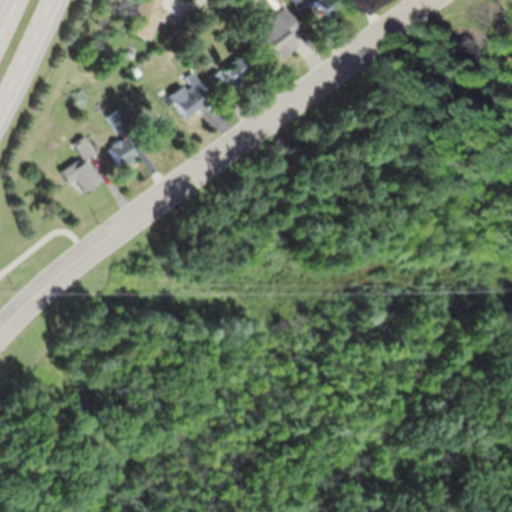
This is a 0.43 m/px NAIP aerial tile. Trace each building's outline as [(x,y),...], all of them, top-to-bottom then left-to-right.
[(161,16),(159,20),(153,17),(144,38),(124,30),(135,0),(156,0),(155,3),(158,4),(157,6),(164,9),(161,16)] [(228,18),(218,3),(222,0),(234,0),(241,10),(228,18)] [(302,0),(303,1),(305,2),(297,7),(295,9),(289,0),(302,0)] [(321,12),(320,13),(311,1),(312,0),(333,0),(336,3),(332,6),(334,8),(332,10),(333,12),(327,17),(323,11),(321,12)] [(274,10),(280,6),(299,31),(289,38),(294,45),(293,45),(279,56),(273,49),(266,54),(248,30),(274,10)] [(178,51),(171,44),(179,38),(185,44),(178,51)] [(128,57),(122,55),(125,46),(131,48),(128,57)] [(217,87),(215,88),(205,75),(213,69),(219,77),(224,74),(219,67),(235,54),(246,69),(239,75),(240,76),(231,84),(225,78),(223,79),(223,80),(223,81),(217,87)] [(196,104),(181,116),(164,94),(177,84),(183,91),(189,86),(182,77),(189,71),(206,93),(205,93),(200,97),(202,100),(196,104)] [(123,123),(118,126),(112,130),(102,115),(114,107),(124,122),(123,123)] [(81,158),(80,158),(70,142),(81,134),(92,151),(81,158)] [(114,163),(105,148),(109,145),(107,143),(115,138),(116,139),(120,137),(124,142),(126,141),(129,145),(127,147),(131,152),(128,154),(129,156),(120,162),(118,160),(114,163)] [(90,172),(96,180),(80,191),(71,177),(64,182),(56,170),(73,158),(76,163),(81,159),(90,172)]
